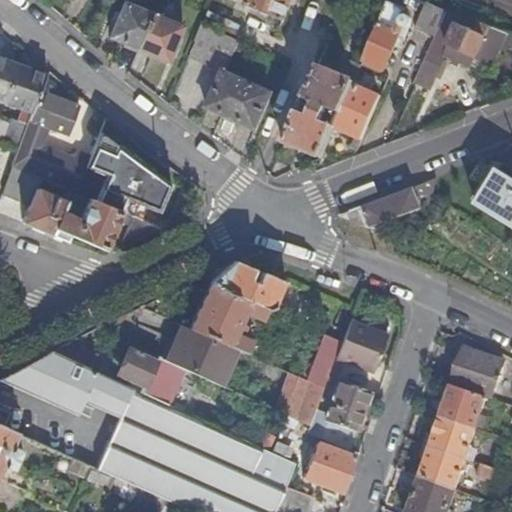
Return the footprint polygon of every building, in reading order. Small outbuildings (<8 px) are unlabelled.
[(292,0),(248,0),(245,6),(283,22),(292,0)] [(323,0),(344,9),(347,0),(323,0)] [(109,39),(139,51),(140,47),(154,15),(124,2),(109,39)] [(405,9),(390,3),(364,61),(385,70),(399,35),(405,37),(411,24),(412,20),(410,16),(407,15),(404,15),(401,17),(405,9)] [(416,29),(436,38),(448,12),(427,5),(416,29)] [(208,12),(203,25),(226,35),(232,23),(208,12)] [(472,57),(490,65),(506,33),(490,27),(486,38),(456,25),(460,16),(448,12),(436,38),(415,81),(431,88),(445,56),(467,66),(472,57)] [(140,47),(139,51),(168,63),(183,27),(154,15),(140,47)] [(203,25),(189,57),(223,72),(207,108),(257,131),(273,94),(226,72),(239,41),(226,35),(203,25)] [(41,92),(47,76),(0,58),(0,101),(33,114),(41,92)] [(286,143),(321,159),(334,129),(354,84),(361,68),(347,62),(340,76),(318,66),(305,98),(316,102),(310,116),(299,112),(286,143)] [(354,84),(334,129),(361,141),(381,96),(354,84)] [(29,125),(19,150),(13,168),(43,180),(75,194),(86,168),(91,156),(79,152),(75,159),(42,146),(50,127),(69,134),(79,107),(41,92),(33,114),(29,125)] [(29,125),(15,120),(6,145),(19,150),(29,125)] [(91,156),(86,168),(107,177),(97,202),(120,212),(132,218),(133,213),(156,221),(170,187),(101,134),(91,156)] [(43,180),(13,168),(2,195),(30,207),(23,222),(68,242),(71,235),(104,249),(120,212),(97,202),(91,200),(81,220),(62,212),(66,203),(39,191),(43,180)] [(511,180),(499,172),(477,206),(511,227),(511,180)] [(437,181),(342,217),(342,219),(384,236),(387,225),(423,212),(423,209),(430,207),(437,181)] [(123,249),(162,230),(159,229),(132,218),(121,244),(123,249)] [(235,263),(209,285),(267,311),(270,312),(274,309),(284,284),(235,263)] [(267,311),(209,285),(190,330),(242,353),(247,356),(253,343),(237,336),(239,331),(243,333),(246,328),(241,326),(246,316),(262,324),(267,311)] [(317,352),(323,336),(279,317),(273,332),(317,352)] [(184,328),(177,325),(161,360),(168,364),(184,328)] [(388,340),(349,326),(342,345),(349,348),(342,366),(376,377),(388,340)] [(242,353),(190,330),(184,328),(168,364),(184,371),(225,389),(242,353)] [(349,348),(342,345),(323,336),(317,352),(305,382),(324,391),(329,380),(336,383),(342,366),(349,348)] [(97,357),(70,345),(52,354),(90,371),(97,357)] [(465,350),(452,388),(487,399),(493,401),(505,364),(465,350)] [(161,360),(157,359),(154,363),(127,351),(119,368),(122,369),(119,377),(144,388),(141,395),(167,407),(184,371),(168,364),(161,360)] [(277,511),(287,488),(295,467),(272,456),(167,407),(141,395),(90,371),(52,354),(1,381),(78,416),(84,404),(120,420),(97,471),(187,511),(277,511)] [(310,428),(324,391),(305,382),(282,372),(268,409),(287,417),(310,428)] [(351,453),(370,394),(338,383),(325,424),(341,429),(335,447),(351,453)] [(487,399),(452,388),(441,419),(477,431),(487,399)] [(511,407),(510,407),(506,418),(499,415),(492,437),(506,441),(511,425),(511,407)] [(0,409),(0,426),(4,429),(10,414),(0,409)] [(477,431),(441,419),(430,449),(467,461),(477,431)] [(0,477),(4,468),(14,472),(22,452),(13,447),(18,435),(4,429),(0,426),(0,477)] [(354,460),(317,445),(303,479),(341,494),(354,460)] [(420,479),(456,493),(467,461),(430,449),(420,479)] [(493,480),(496,471),(481,466),(478,475),(493,480)] [(449,511),(456,493),(420,479),(408,511),(449,511)] [(307,511),(313,499),(287,488),(277,511),(307,511)]
